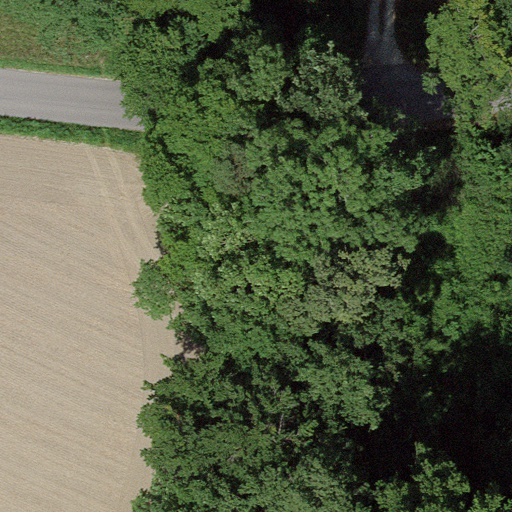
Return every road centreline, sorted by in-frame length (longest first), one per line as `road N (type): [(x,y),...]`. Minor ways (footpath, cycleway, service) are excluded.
road 1 (residential): [(0,89),(184,111),(511,89)]
road 2 (track): [(206,511),(251,353),(184,111)]
